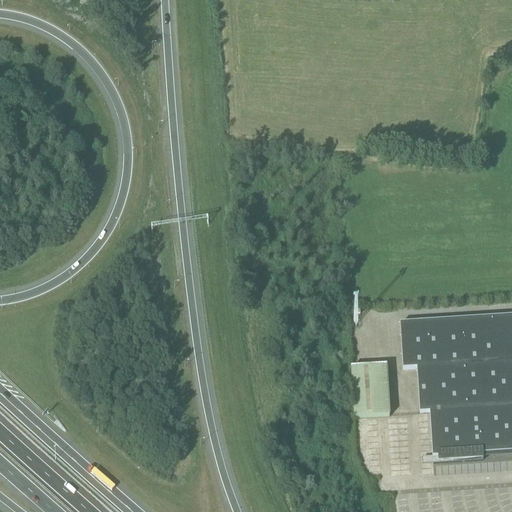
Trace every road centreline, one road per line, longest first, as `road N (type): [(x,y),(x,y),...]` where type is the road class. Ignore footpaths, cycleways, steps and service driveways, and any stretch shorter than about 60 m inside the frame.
road 1 (motorway): [(236,511),(204,402),(164,0)]
road 2 (motorway): [(0,14),(48,28),(94,66),(123,120),(128,160),(122,196),(94,249),(53,283),(0,300)]
road 3 (motorway): [(135,511),(0,392)]
road 4 (motorway): [(92,511),(0,428)]
